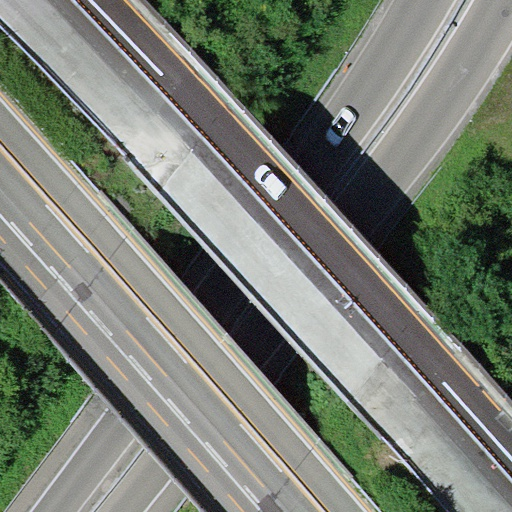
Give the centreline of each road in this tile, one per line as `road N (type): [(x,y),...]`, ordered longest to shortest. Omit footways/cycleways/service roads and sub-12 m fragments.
road 1 (motorway): [(510,511),(380,361),(39,0)]
road 2 (trunk): [(125,511),(424,125),(506,0)]
road 3 (motorway): [(425,0),(350,114),(51,511)]
road 4 (motorway): [(0,157),(314,511)]
